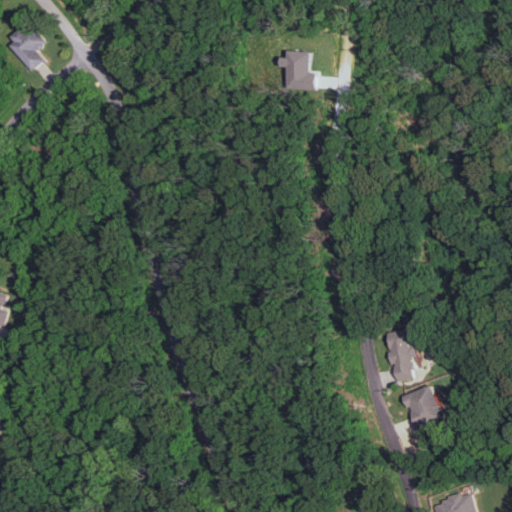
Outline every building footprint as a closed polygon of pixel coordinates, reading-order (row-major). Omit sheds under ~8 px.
[(8,41),(31,70),(45,60),(37,50),(47,41),(31,22),(8,41)] [(288,88),(317,89),(318,72),(312,72),(312,51),(286,50),(285,66),(289,66),(288,88)] [(0,324),(4,326),(9,308),(4,307),(8,294),(0,291),(0,324)] [(397,381),(418,377),(414,356),(418,356),(413,329),(389,333),(397,381)] [(446,418),(435,384),(406,394),(417,428),(446,418)] [(439,511),(478,511),(474,493),(437,501),(439,511)]
